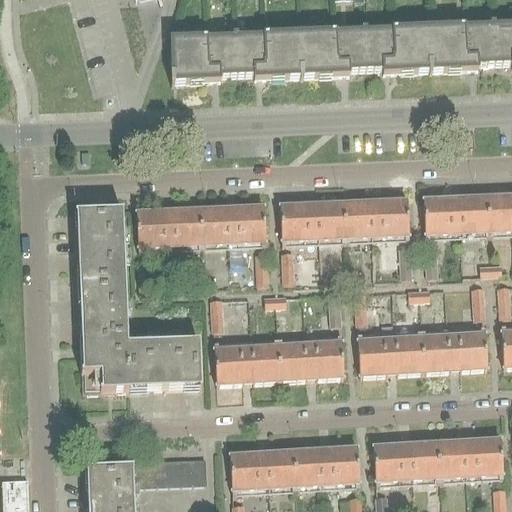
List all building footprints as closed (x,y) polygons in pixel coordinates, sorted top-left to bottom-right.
[(132,0),(134,7),(158,6),(159,11),(162,10),(159,0),(132,0)] [(176,83),(511,71),(511,27),(174,39),(176,83)] [(487,221),(488,238),(511,237),(511,201),(486,203),(487,221)] [(486,203),(422,205),(424,241),(488,238),(487,221),(486,203)] [(343,227),(344,245),(408,242),(406,206),(374,208),(342,209),(343,227)] [(343,227),(342,209),(279,212),(280,248),(344,245),(343,227)] [(200,233),(201,251),(265,248),(263,212),(231,214),(199,215),(200,233)] [(199,215),(135,218),(137,254),(201,251),(200,233),(199,215)] [(122,217),(74,219),(74,221),(75,221),(78,291),(89,290),(101,290),(113,289),(124,289),(121,219),(122,219),(122,217)] [(424,264),(436,263),(435,253),(423,253),(424,264)] [(398,265),(410,264),(410,254),(398,254),(398,265)] [(280,270),(293,269),(292,259),(280,259),(280,270)] [(254,260),(254,271),(267,270),(266,260),(254,260)] [(424,274),(437,274),(436,263),(424,264),(424,274)] [(398,275),(411,275),(410,264),(398,265),(398,275)] [(137,276),(149,276),(148,265),(136,266),(137,276)] [(305,267),(306,288),(322,288),(321,267),(305,267)] [(293,269),(280,270),(281,280),(293,280),(293,269)] [(254,271),(255,282),(267,281),(267,270),(254,271)] [(490,283),(489,271),(479,271),(479,284),(490,283)] [(500,271),(489,271),(490,283),(501,283),(500,271)] [(437,274),(424,274),(425,285),(437,284),(437,274)] [(411,275),(398,275),(399,286),(411,286),(411,275)] [(137,287),(149,286),(149,276),(137,276),(137,287)] [(346,289),(346,277),(335,278),(336,290),(346,289)] [(346,277),(346,289),(357,289),(356,277),(346,277)] [(293,280),(281,280),(281,291),(293,291),(293,280)] [(267,281),(255,282),(255,292),(268,292),(267,281)] [(213,283),(202,284),(203,296),(213,295),(213,283)] [(203,296),(202,284),(192,284),(192,296),(203,296)] [(138,297),(139,297),(150,297),(149,286),(137,287),(138,297)] [(127,361),(127,351),(124,289),(113,289),(101,290),(89,290),(78,291),(81,377),(80,377),(80,380),(82,380),(82,399),(128,397),(128,386),(128,374),(127,362),(127,361)] [(497,304),(509,304),(508,293),(496,294),(497,304)] [(470,295),(471,305),(483,305),(483,294),(470,295)] [(418,308),(418,296),(407,297),(407,309),(418,308)] [(428,296),(418,296),(418,308),(429,308),(428,296)] [(353,300),(353,311),(365,310),(365,300),(353,300)] [(327,312),(339,311),(339,301),(327,301),(327,312)] [(274,314),(274,302),(263,303),(264,315),(274,314)] [(274,302),(274,314),(285,314),(285,302),(274,302)] [(497,304),(497,315),(510,314),(509,304),(497,304)] [(471,305),(472,316),(484,315),(483,305),(471,305)] [(210,317),(222,316),(221,306),(209,306),(210,317)] [(353,311),(354,321),(366,321),(365,310),(353,311)] [(339,311),(327,312),(328,322),(340,322),(339,311)] [(510,314),(497,315),(498,326),(510,325),(510,314)] [(484,315),(472,316),(472,327),(485,326),(484,315)] [(210,327),(222,327),(222,316),(210,317),(210,327)] [(366,321),(354,321),(354,332),(367,331),(366,321)] [(340,322),(328,322),(328,333),(341,332),(340,322)] [(210,327),(211,338),(223,338),(222,327),(210,327)] [(511,373),(511,337),(500,338),(502,374),(511,373)] [(484,338),(468,339),(470,376),(486,375),(484,338)] [(470,376),(468,339),(452,340),(454,377),(470,376)] [(452,340),(436,341),(438,378),(454,377),(452,340)] [(420,341),(404,342),(406,380),(422,379),(420,341)] [(438,378),(436,341),(420,341),(422,379),(438,378)] [(406,380),(404,342),(388,343),(390,381),(406,380)] [(388,343),(372,344),(375,382),(390,381),(388,343)] [(375,382),(372,344),(356,345),(359,383),(375,382)] [(198,396),(200,395),(198,347),(197,347),(197,348),(127,351),(127,361),(127,362),(128,374),(128,386),(128,397),(198,394),(198,396)] [(341,348),(325,349),(327,385),(343,384),(341,348)] [(325,349),(309,350),(311,385),(327,385),(325,349)] [(309,350),(293,351),(295,386),(311,385),(309,350)] [(293,351),(277,352),(279,387),(295,386),(293,351)] [(277,352),(261,353),(263,388),(279,387),(277,352)] [(261,353),(245,354),(247,389),(263,388),(261,353)] [(231,390),(229,354),(213,355),(215,391),(231,390)] [(245,354),(229,354),(231,390),(247,389),(245,354)] [(484,446),(486,482),(502,481),(500,445),(484,446)] [(470,483),(486,482),(484,446),(468,447),(470,483)] [(470,483),(468,447),(452,448),(454,484),(470,483)] [(438,484),(454,484),(452,448),(436,449),(438,484)] [(438,484),(436,449),(420,450),(422,485),(438,484)] [(406,486),(422,485),(420,450),(404,451),(406,486)] [(374,488),(390,487),(388,451),(372,452),(374,488)] [(406,486),(404,451),(388,451),(390,487),(406,486)] [(340,454),(343,490),(359,489),(356,453),(340,454)] [(327,491),(343,490),(340,454),(324,455),(327,491)] [(327,491),(324,455),(308,456),(311,492),(327,491)] [(295,493),(311,492),(308,456),(292,457),(295,493)] [(295,493),(292,457),(277,458),(279,494),(295,493)] [(263,495),(279,494),(277,458),(261,459),(263,495)] [(263,495),(261,459),(245,460),(247,496),(263,495)] [(231,497),(247,496),(245,460),(229,461),(231,497)] [(181,492),(193,491),(192,465),(180,466),(181,492)] [(204,465),(192,465),(193,491),(205,491),(204,465)] [(156,467),(157,493),(169,492),(168,466),(156,467)] [(181,492),(180,466),(168,466),(169,492),(181,492)] [(130,468),(130,474),(131,474),(132,494),(145,493),(144,467),(130,468)] [(144,467),(145,493),(157,493),(156,467),(144,467)] [(132,511),(132,494),(131,474),(130,474),(84,476),(84,478),(85,478),(86,511),(132,511)] [(2,511),(28,511),(27,483),(2,484),(2,511)] [(493,496),(494,506),(503,506),(503,495),(493,496)] [(375,503),(375,511),(385,511),(385,503),(375,503)]
